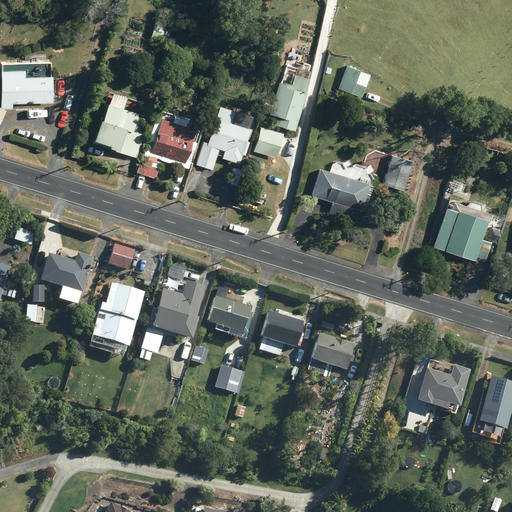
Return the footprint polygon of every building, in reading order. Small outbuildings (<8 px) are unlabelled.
[(137,2),(134,9),(148,15),(151,7),(137,2)] [(154,21),(150,35),(166,39),(169,25),(154,21)] [(181,57),(188,58),(190,48),(183,46),(181,57)] [(0,65),(0,89),(0,107),(12,106),(11,101),(52,100),(51,72),(24,72),(24,65),(0,65)] [(275,122),(295,128),(306,90),(304,89),(308,76),(293,71),(290,81),(279,78),(269,111),(277,114),(275,122)] [(332,100),(356,108),(365,85),(341,76),(332,100)] [(158,105),(168,108),(173,89),(163,86),(158,105)] [(198,99),(204,101),(206,93),(200,91),(198,99)] [(107,142),(117,145),(123,125),(132,127),(138,109),(107,99),(102,114),(100,114),(92,135),(108,140),(107,142)] [(195,162),(212,167),(218,146),(241,153),(242,151),(245,152),(249,138),(245,138),(249,125),(229,119),(233,107),(219,102),(207,140),(203,138),(195,162)] [(64,111),(49,110),(48,117),(63,119),(64,111)] [(160,114),(149,149),(184,159),(194,124),(160,114)] [(253,149),(276,155),(283,130),(260,124),(253,149)] [(136,170),(155,176),(160,160),(156,158),(157,156),(142,151),(136,170)] [(383,182),(403,188),(411,160),(392,154),(383,182)] [(320,165),(311,192),(361,208),(369,180),(320,165)] [(461,183),(455,178),(450,185),(456,189),(461,183)] [(433,243),(475,257),(488,216),(458,207),(457,207),(446,204),(433,243)] [(35,223),(44,228),(48,220),(39,215),(35,223)] [(31,232),(15,228),(12,242),(27,246),(31,232)] [(108,262),(128,268),(134,248),(114,242),(108,262)] [(39,278),(81,291),(92,255),(77,251),(74,259),(48,251),(39,278)] [(511,265),(494,259),(487,280),(509,288),(511,278),(511,265)] [(0,293),(9,264),(0,261),(0,293)] [(150,325),(191,336),(197,315),(196,315),(205,284),(185,279),(182,292),(162,287),(150,325)] [(100,299),(91,333),(124,343),(127,344),(144,290),(111,280),(105,301),(100,299)] [(32,283),(32,300),(43,300),(43,283),(32,283)] [(7,294),(13,297),(16,290),(9,288),(7,294)] [(207,319),(241,330),(242,329),(246,330),(252,311),(248,310),(250,305),(215,294),(207,319)] [(268,309),(260,335),(295,345),(295,344),(299,345),(303,331),(299,330),(303,319),(268,309)] [(310,357),(346,368),(353,345),(344,342),(345,340),(319,332),(310,357)] [(190,359),(203,362),(206,352),(193,349),(190,359)] [(414,394),(444,404),(447,398),(457,401),(469,366),(453,361),(449,371),(425,363),(414,394)] [(187,372),(195,374),(198,364),(190,362),(187,372)] [(223,391),(234,394),(240,371),(220,365),(214,386),(223,388),(223,391)] [(475,415),(504,424),(511,396),(511,378),(489,371),(475,415)] [(224,396),(216,394),(208,417),(216,419),(224,396)] [(234,414),(242,416),(245,406),(237,403),(234,414)] [(496,511),(501,499),(494,497),(488,511),(491,511),(496,511)] [(125,511),(108,502),(101,511),(125,511)]
